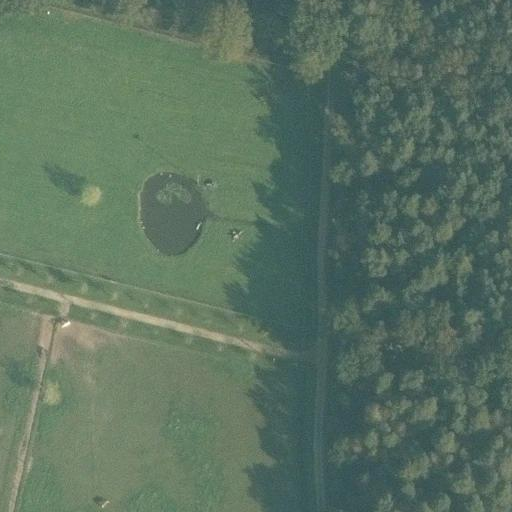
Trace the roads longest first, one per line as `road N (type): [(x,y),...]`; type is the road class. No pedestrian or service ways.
road 1 (track): [(335,0),(319,284),(320,511)]
road 2 (track): [(0,283),(321,360)]
